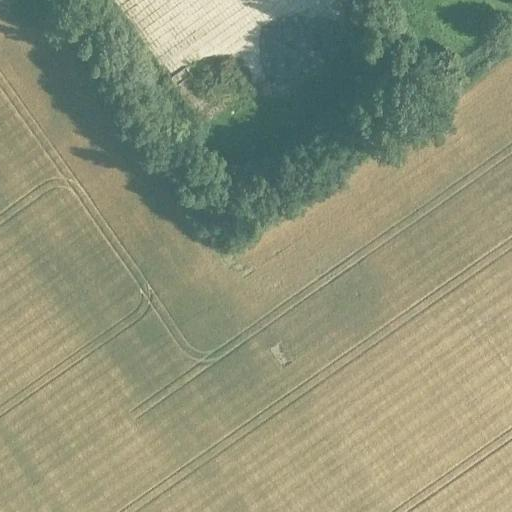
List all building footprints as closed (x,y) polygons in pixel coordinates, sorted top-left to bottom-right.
[(141,0),(136,0),(114,12),(123,29),(150,15),(141,0)] [(288,53),(307,42),(302,33),(282,44),(288,53)] [(174,88),(190,77),(183,66),(167,77),(174,88)] [(239,76),(216,102),(227,111),(249,86),(239,76)] [(198,90),(185,101),(203,124),(217,114),(198,90)]
